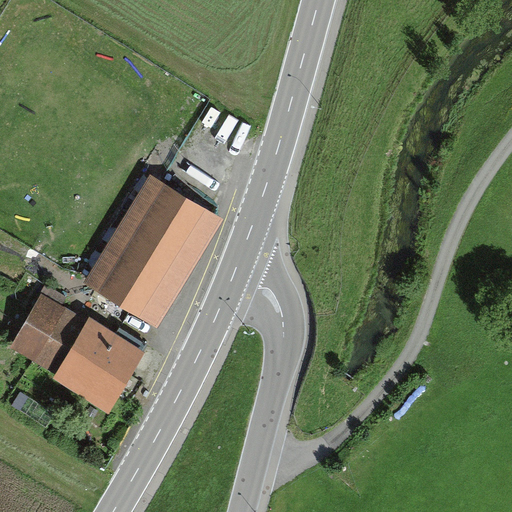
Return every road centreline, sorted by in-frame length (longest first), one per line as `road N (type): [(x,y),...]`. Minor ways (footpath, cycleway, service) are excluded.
road 1 (track): [(261,454),(294,459),(319,449),(405,366),(469,205),(511,141)]
road 2 (secondary): [(318,0),(236,274)]
road 3 (secondary): [(236,274),(114,511)]
road 4 (tertiary): [(236,274),(271,293),(283,339),(245,511)]
